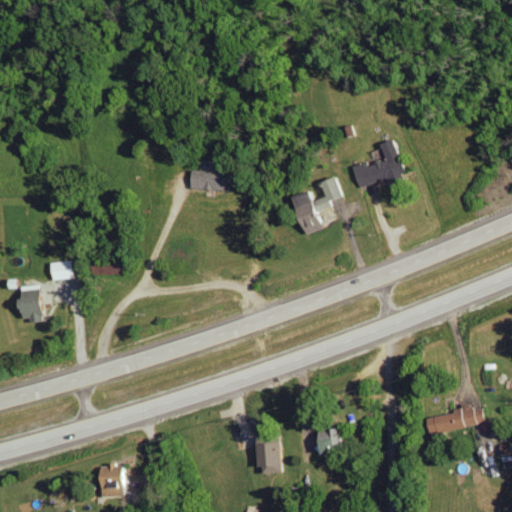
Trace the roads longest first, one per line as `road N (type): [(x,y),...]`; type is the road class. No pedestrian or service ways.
road 1 (primary): [(511,227),(293,314),(0,404)]
road 2 (primary): [(0,454),(321,360),(511,281)]
